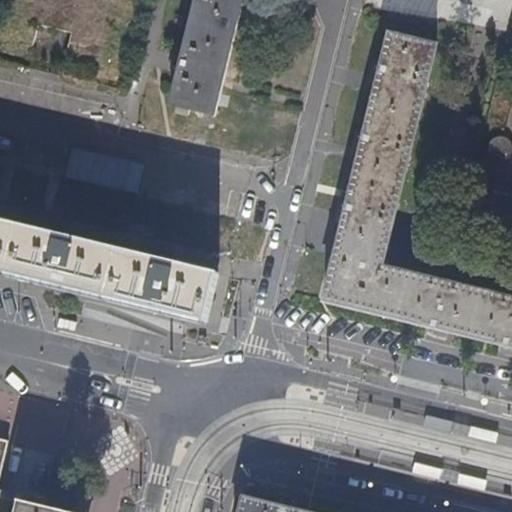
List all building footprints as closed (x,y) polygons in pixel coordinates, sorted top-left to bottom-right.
[(217,117),(245,0),(199,0),(186,53),(182,70),(173,108),(217,117)] [(511,299),(383,268),(394,222),(437,47),(391,35),(384,62),(377,91),(367,132),(360,160),(350,201),(347,211),(343,228),(325,302),(430,328),(455,334),(502,345),(511,347),(511,299)] [(182,70),(186,53),(177,51),(173,69),(182,70)] [(377,91),(384,62),(376,60),(369,88),(377,91)] [(360,160),(367,132),(358,130),(351,157),(360,160)] [(347,211),(350,201),(341,198),(339,209),(334,226),(343,228),(347,211)] [(187,243),(193,215),(178,212),(172,239),(187,243)] [(0,271),(206,322),(218,274),(0,220),(0,271)] [(453,343),(455,334),(430,328),(427,337),(453,343)] [(511,357),(511,347),(502,345),(500,355),(511,357)] [(0,511),(24,511),(27,501),(0,493),(0,511)] [(295,509),(297,499),(283,496),(280,505),(295,509)] [(308,511),(295,509),(280,505),(244,497),(240,511),(308,511)] [(71,511),(27,501),(24,511),(71,511)]
